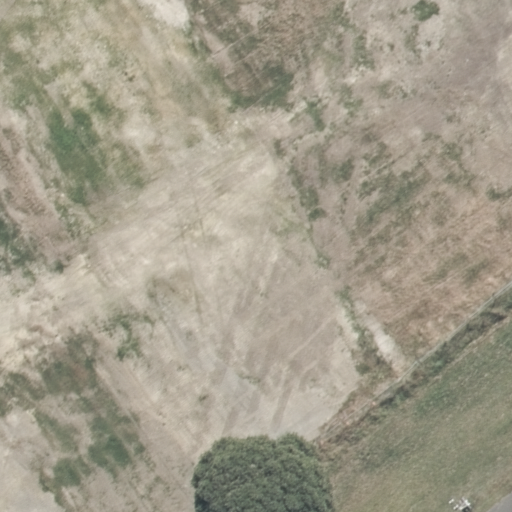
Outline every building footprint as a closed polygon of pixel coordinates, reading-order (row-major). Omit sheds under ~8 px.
[(111,0),(0,0),(0,22),(100,194),(193,140),(111,0)] [(371,0),(216,0),(367,255),(482,187),(371,0)] [(511,160),(496,171),(511,195),(511,160)] [(234,205),(138,260),(242,442),(338,388),(319,355),(234,205)] [(0,310),(41,286),(0,215),(0,310)] [(368,327),(319,355),(338,388),(346,404),(396,375),(368,327)]
